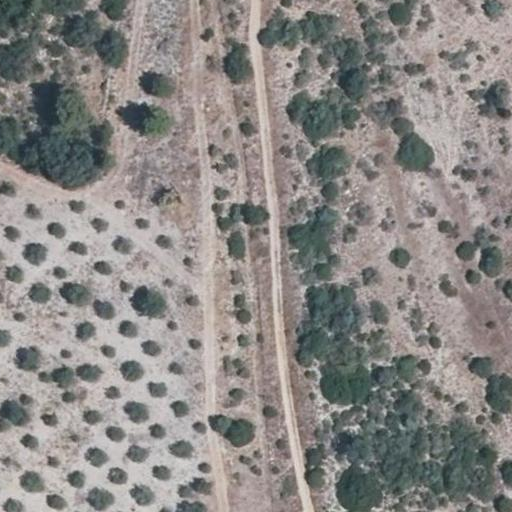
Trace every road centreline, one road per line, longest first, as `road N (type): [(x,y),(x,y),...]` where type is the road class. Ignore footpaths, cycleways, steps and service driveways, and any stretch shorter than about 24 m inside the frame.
road 1 (track): [(309,511),(291,411),(256,0)]
road 2 (track): [(221,511),(194,0)]
road 3 (track): [(141,0),(117,177),(80,192),(0,165)]
